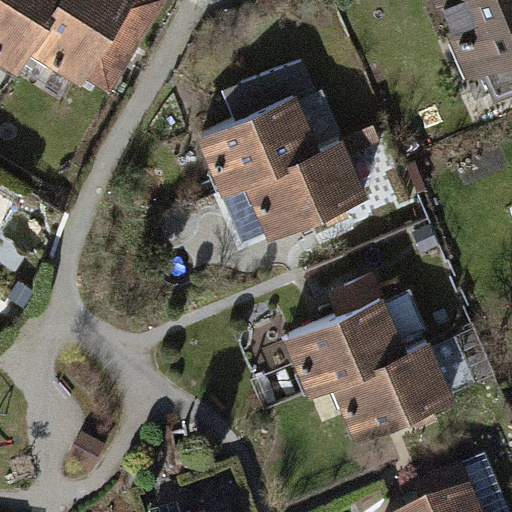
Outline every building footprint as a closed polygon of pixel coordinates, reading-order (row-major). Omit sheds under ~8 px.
[(0,0),(0,73),(2,74),(15,52),(45,0),(0,0)] [(116,0),(45,0),(15,52),(67,84),(116,0)] [(117,87),(161,0),(127,0),(90,73),(117,87)] [(511,0),(432,0),(465,76),(511,56),(511,0)] [(289,102),(192,140),(211,190),(235,181),(309,152),(289,102)] [(235,181),(259,241),(362,200),(338,140),(309,152),(235,181)] [(379,299),(278,338),(298,388),(328,376),(399,349),(379,299)] [(328,376),(351,437),(446,400),(422,339),(399,349),(328,376)] [(94,452),(70,437),(58,457),(82,472),(94,452)] [(469,511),(467,503),(443,511),(469,511)]
